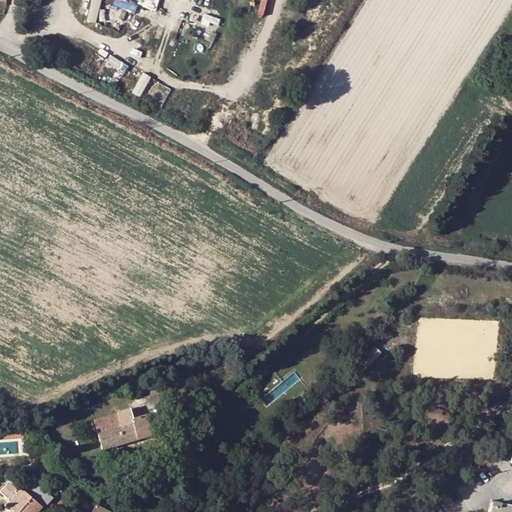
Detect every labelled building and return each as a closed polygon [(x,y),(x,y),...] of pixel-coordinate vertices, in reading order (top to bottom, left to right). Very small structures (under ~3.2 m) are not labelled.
[(92,0),(88,20),(97,22),(101,0),(92,0)] [(374,346),(355,365),(362,373),(381,354),(374,346)] [(119,423),(133,419),(130,409),(116,413),(119,423)] [(93,420),(102,451),(151,435),(146,415),(133,419),(119,423),(116,413),(93,420)] [(25,490),(23,492),(37,503),(38,502),(42,505),(44,503),(46,505),(49,501),(47,500),(49,498),(47,496),(48,494),(45,491),(43,493),(30,482),(23,489),(25,490)] [(23,492),(20,489),(5,506),(11,511),(10,511),(39,511),(42,508),(37,503),(23,492)] [(511,511),(511,507),(491,503),(489,511),(511,511)]
